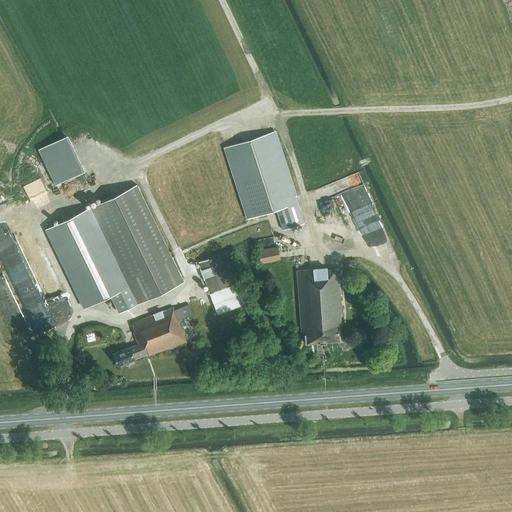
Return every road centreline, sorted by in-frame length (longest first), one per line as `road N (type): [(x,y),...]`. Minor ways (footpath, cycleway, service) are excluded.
road 1 (primary): [(0,422),(511,384)]
road 2 (unclassified): [(0,438),(511,400)]
road 3 (track): [(134,164),(256,114),(264,103),(264,87),(221,0)]
road 4 (track): [(256,114),(469,106),(511,97)]
